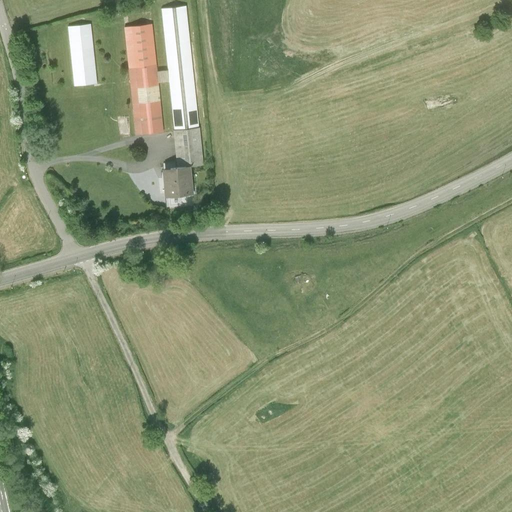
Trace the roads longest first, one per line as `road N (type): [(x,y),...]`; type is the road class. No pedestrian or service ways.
road 1 (residential): [(77,255),(153,239),(385,217),(511,158)]
road 2 (unclassified): [(77,255),(32,167),(0,10)]
